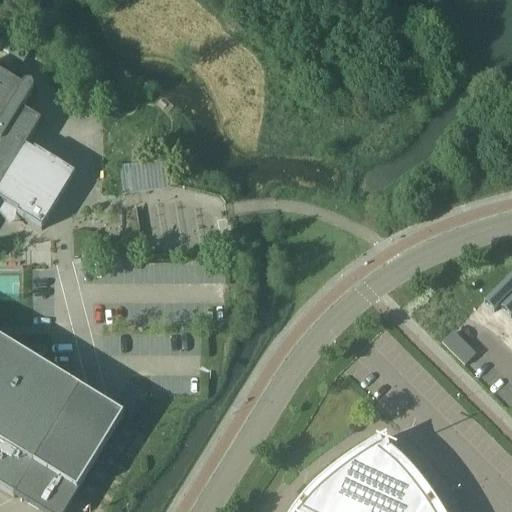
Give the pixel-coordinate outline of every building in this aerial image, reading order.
[(0,491),(12,499),(79,392),(0,344),(0,203),(18,215),(18,217),(41,231),(73,178),(33,153),(31,156),(24,151),(40,124),(21,113),(32,95),(32,94),(32,93),(33,92),(32,91),(32,90),(32,89),(31,88),(30,87),(28,87),(27,87),(26,87),(25,87),(24,87),(23,88),(22,89),(22,90),(0,76),(0,491)] [(167,162),(120,168),(124,197),(171,192),(167,162)] [(142,254),(136,208),(120,245),(142,254)] [(511,278),(510,277),(484,303),(493,313),(511,294),(511,278)] [(511,297),(501,309),(510,319),(511,317),(511,297)] [(452,334),(442,344),(452,355),(463,345),(452,334)] [(463,345),(452,355),(463,366),(473,356),(463,345)] [(101,407),(79,392),(12,499),(32,511),(63,511),(122,419),(101,407)] [(387,454),(383,443),(354,458),(327,476),(296,505),(291,511),(433,511),(432,510),(415,486),(401,472),(392,464),(387,461),(387,454)]
